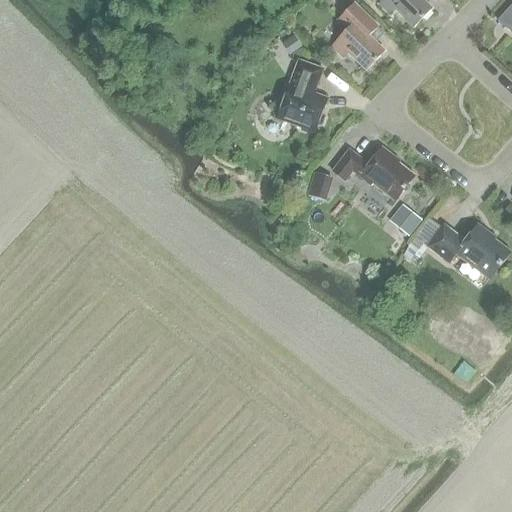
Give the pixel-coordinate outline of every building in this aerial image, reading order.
[(413,29),(431,10),(421,0),(382,0),(378,5),(389,16),(394,11),(413,29)] [(511,3),(497,21),(511,35),(511,3)] [(330,47),(342,59),(347,54),(366,72),(384,52),(368,37),(378,28),(354,4),(338,21),(347,30),(330,47)] [(289,56),(301,47),(294,37),(282,45),(289,56)] [(314,134),(326,100),(313,96),(322,70),(298,61),(276,120),(314,134)] [(414,177),(391,159),(393,157),(381,148),(368,166),(348,150),(332,172),(344,182),(352,172),(370,186),(372,185),(394,202),(414,177)] [(307,193),(327,200),(334,180),(315,173),(307,193)] [(511,207),(510,205),(500,217),(511,227),(511,207)] [(402,206),(389,222),(408,237),(421,221),(402,206)] [(477,225),(464,242),(443,226),(426,248),(448,265),(456,255),(466,263),(468,262),(490,279),(510,253),(487,236),(489,234),(477,225)] [(475,371),(464,362),(454,375),(465,384),(475,371)]
